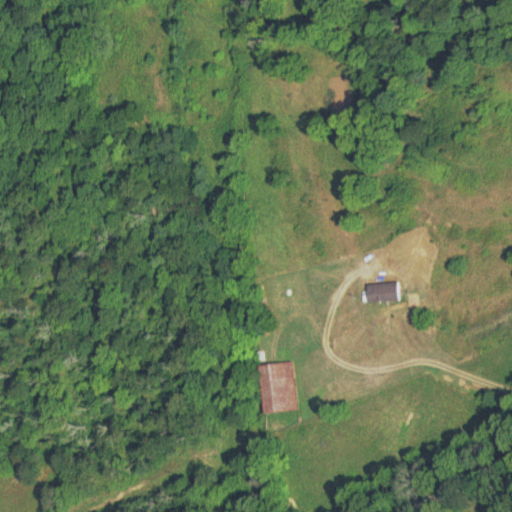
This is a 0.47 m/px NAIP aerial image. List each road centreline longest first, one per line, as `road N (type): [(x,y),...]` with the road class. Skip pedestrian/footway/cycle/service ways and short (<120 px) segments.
road 1 (residential): [(511,308),(469,284),(417,236),(367,158),(359,104),(372,34)]
road 2 (residential): [(362,511),(511,418)]
